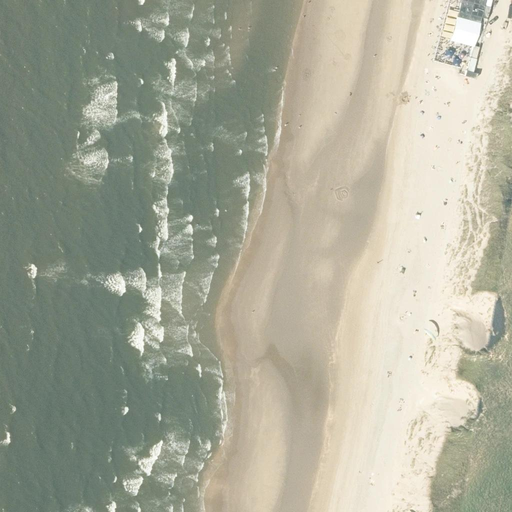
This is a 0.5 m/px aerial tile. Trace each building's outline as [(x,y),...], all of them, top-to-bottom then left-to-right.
[(472,48),(474,49),(484,0),(461,0),(457,13),(450,43),(472,48)] [(480,50),(474,49),(472,48),(469,59),(466,71),(474,74),(477,63),(480,50)] [(437,115),(437,118),(456,122),(458,115),(439,111),(437,115)] [(435,125),(435,128),(454,131),(456,124),(437,120),(435,125)] [(432,135),(432,138),(451,141),(452,134),(434,130),(432,135)] [(429,144),(429,148),(448,151),(450,144),(431,140),(429,144)] [(428,154),(427,157),(446,161),(448,153),(429,149),(428,154)] [(424,163),(423,166),(442,170),(444,162),(425,158),(424,163)] [(422,173),(421,176),(440,180),(442,172),(423,168),(422,173)] [(418,183),(418,186),(437,190),(438,182),(419,178),(418,183)] [(415,193),(415,196),(434,200),(435,192),(417,188),(415,193)] [(412,203),(411,206),(430,210),(432,202),(413,198),(412,203)] [(410,212),(410,215),(429,218),(430,211),(411,207),(410,212)] [(407,222),(407,226),(426,229),(427,222),(409,218),(407,222)] [(405,232),(405,235),(424,239),(425,231),(407,227),(405,232)] [(403,243),(403,246),(422,249),(423,242),(404,238),(403,243)] [(402,251),(401,254),(420,257),(422,250),(403,246),(402,251)] [(399,260),(399,263),(418,267),(419,259),(400,255),(399,260)] [(398,270),(398,273),(417,276),(418,269),(399,265),(398,270)] [(395,280),(395,283),(414,287),(415,279),(397,275),(395,280)] [(395,289),(394,293),(413,296),(415,289),(396,285),(395,289)] [(390,301),(390,304),(409,308),(410,300),(391,296),(390,301)] [(387,310),(386,314),(405,317),(407,310),(388,306),(387,310)] [(387,320),(386,324),(405,327),(407,320),(388,316),(387,320)] [(386,331),(385,334),(404,337),(406,330),(387,326),(386,331)] [(383,340),(383,344),(401,347),(403,340),(384,336),(383,340)] [(380,351),(379,354),(398,357),(400,350),(381,346),(380,351)] [(377,360),(377,363),(395,367),(397,359),(378,355),(377,360)] [(375,369),(375,372),(393,376),(395,368),(376,364),(375,369)] [(373,377),(373,381),(391,384),(393,377),(374,373),(373,377)] [(371,388),(371,391),(390,395),(391,387),(373,383),(371,388)] [(370,398),(369,402),(388,405),(390,398),(371,394),(370,398)] [(366,408),(366,411),(385,415),(387,407),(368,403),(366,408)] [(365,420),(365,423),(383,426),(385,419),(366,415),(365,420)] [(363,430),(363,433),(381,437),(383,429),(364,425),(363,430)] [(361,439),(360,442),(379,445),(381,438),(362,434),(361,439)] [(359,448),(358,452),(377,455),(379,448),(360,444),(359,448)] [(357,457),(357,460),(376,463),(377,456),(359,452),(357,457)] [(355,466),(354,469),(373,473),(375,465),(356,461),(355,466)] [(353,476),(353,479),(372,482),(373,475),(354,471),(353,476)] [(351,486),(351,489),(370,493),(372,485),(353,481),(351,486)] [(349,496),(349,499),(367,502),(369,495),(350,491),(349,496)] [(347,506),(346,509),(360,511),(365,511),(367,505),(348,501),(347,506)]
